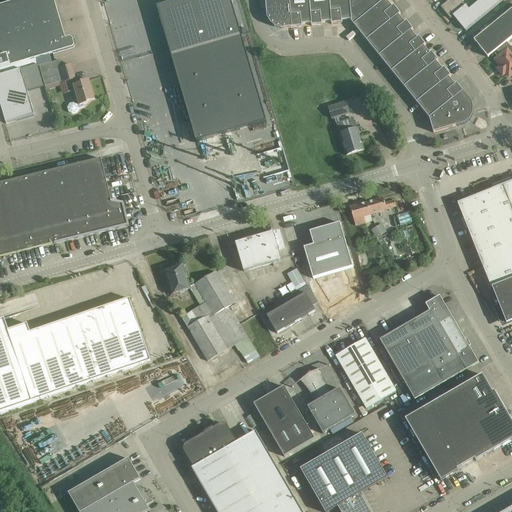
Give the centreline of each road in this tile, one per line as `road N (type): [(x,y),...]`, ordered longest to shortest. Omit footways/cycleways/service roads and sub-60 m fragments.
road 1 (unclassified): [(448,263),(159,431),(155,455),(187,511)]
road 2 (unclassified): [(157,239),(417,165)]
road 3 (unclassified): [(252,0),(277,45),(326,44),(350,53),(403,121),(417,165)]
road 4 (unclassified): [(504,140),(482,85),(413,0)]
road 5 (unclassified): [(0,286),(157,239)]
road 6 (unclassified): [(0,155),(125,129)]
road 7 (unclassified): [(511,374),(448,263)]
road 8 (unclassified): [(125,129),(93,9)]
